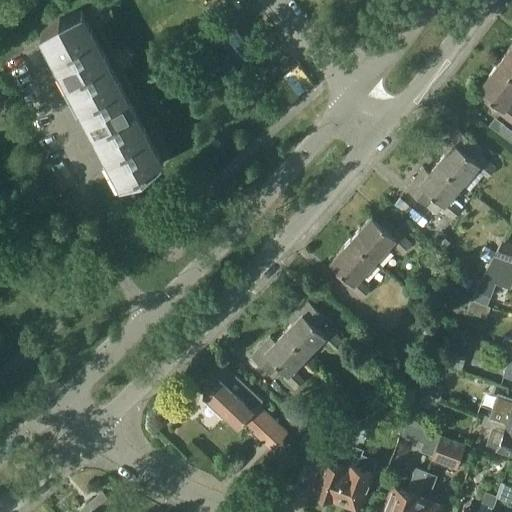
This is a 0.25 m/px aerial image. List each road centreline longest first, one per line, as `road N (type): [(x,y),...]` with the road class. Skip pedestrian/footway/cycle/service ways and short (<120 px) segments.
road 1 (residential): [(353,92),(142,325),(49,413)]
road 2 (residential): [(96,435),(384,130)]
road 3 (residential): [(253,511),(96,435)]
road 4 (residential): [(384,130),(484,0)]
